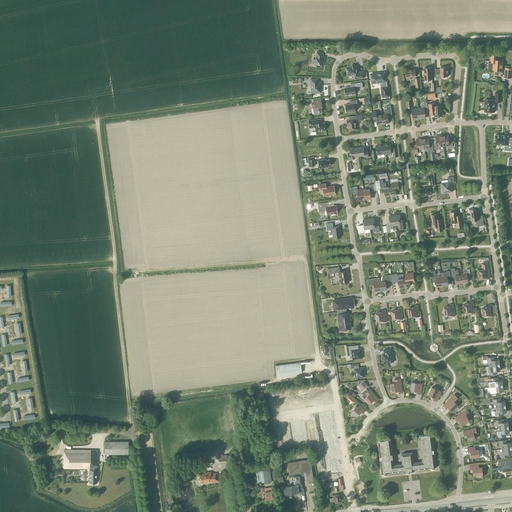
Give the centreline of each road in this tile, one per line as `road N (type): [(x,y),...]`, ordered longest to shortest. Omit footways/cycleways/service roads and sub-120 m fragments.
road 1 (track): [(132,426),(97,122)]
road 2 (residential): [(338,139),(332,72),(356,54),(382,61),(452,56),(452,123)]
road 3 (residential): [(458,505),(452,429),(417,402),(387,402)]
road 4 (residential): [(348,211),(485,196)]
road 5 (residential): [(365,302),(498,287)]
road 6 (unclassified): [(333,382),(353,511)]
